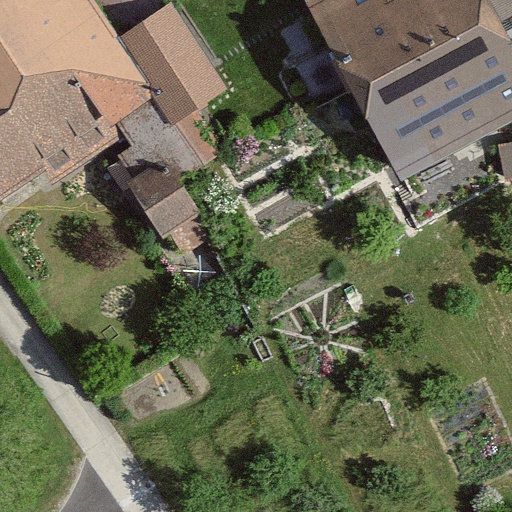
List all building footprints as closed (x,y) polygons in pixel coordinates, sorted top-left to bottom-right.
[(71,0),(0,0),(0,178),(20,207),(126,134),(155,177),(131,193),(180,264),(207,245),(175,199),(198,183),(168,140),(109,55),(71,0)] [(122,0),(131,17),(165,0),(122,0)] [(297,0),(338,80),(489,3),(486,0),(297,0)] [(511,121),(511,0),(495,0),(489,3),(338,80),(395,192),(511,121)] [(167,14),(109,55),(168,140),(227,100),(167,14)]
